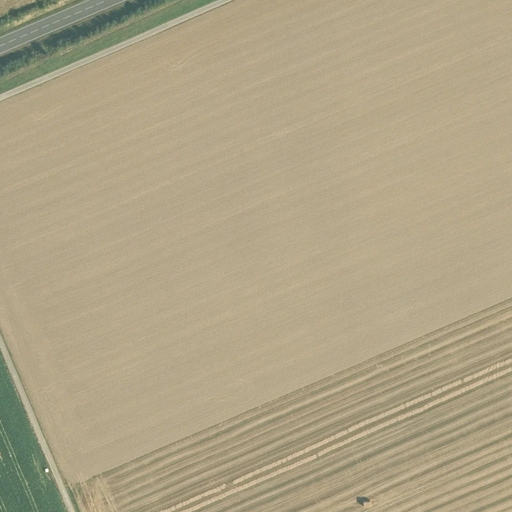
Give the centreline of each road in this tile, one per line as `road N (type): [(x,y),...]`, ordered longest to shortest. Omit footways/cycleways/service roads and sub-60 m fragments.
road 1 (track): [(0,101),(247,0)]
road 2 (track): [(71,511),(0,343)]
road 3 (secondary): [(133,0),(0,56)]
